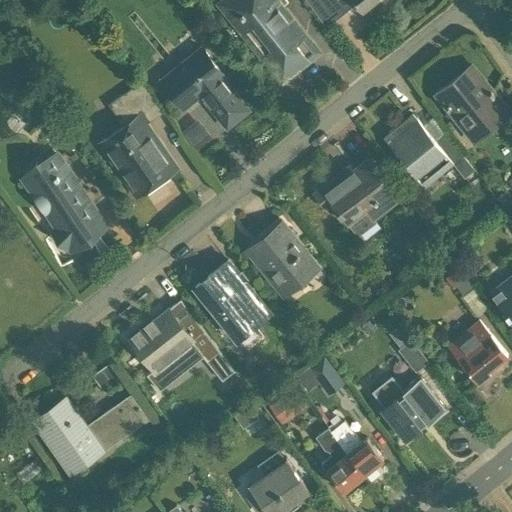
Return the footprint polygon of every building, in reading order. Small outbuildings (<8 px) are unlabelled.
[(223,0),(219,4),(234,23),(282,82),(308,61),(300,51),(311,42),(282,6),(288,1),(286,0),(223,0)] [(307,0),(324,23),(338,11),(351,0),(352,0),(362,12),(377,0),(307,0)] [(184,107),(201,94),(227,126),(249,109),(222,76),(224,74),(204,45),(162,79),(184,107)] [(468,68),(436,94),(474,140),(509,111),(482,78),(478,81),(468,68)] [(106,138),(100,143),(111,159),(136,195),(176,168),(144,122),(163,110),(142,80),(108,104),(123,126),(106,138)] [(444,132),(435,140),(413,112),(389,132),(393,137),(388,142),(424,187),(453,163),(465,178),(474,170),(444,132)] [(83,154),(65,166),(56,153),(23,176),(58,226),(53,231),(72,246),(86,236),(90,237),(94,233),(96,231),(98,229),(102,225),(105,223),(92,204),(110,192),(83,154)] [(337,173),(314,192),(326,208),(333,202),(349,222),(366,208),(373,217),(385,207),(399,196),(367,157),(341,178),(337,173)] [(506,203),(501,207),(499,209),(509,222),(511,219),(511,188),(508,184),(498,192),(506,203)] [(283,220),(247,249),(276,284),(284,278),(292,288),(317,267),(295,239),(297,238),(283,220)] [(228,259),(195,285),(232,332),(247,320),(253,327),(271,312),(228,259)] [(460,267),(449,275),(463,294),(462,295),(470,306),(483,297),(475,286),(474,287),(460,267)] [(511,274),(490,291),(511,319),(511,274)] [(167,307),(130,337),(156,368),(148,374),(160,389),(184,371),(202,356),(207,361),(220,350),(190,311),(178,321),(174,315),(168,308),(167,307)] [(466,335),(451,348),(478,380),(482,381),(490,375),(490,371),(490,370),(489,369),(507,353),(490,332),(490,333),(482,323),(473,330),(466,335)] [(400,347),(411,339),(399,324),(389,332),(400,347)] [(400,347),(398,349),(416,371),(429,361),(412,338),(411,339),(400,347)] [(307,389),(319,380),(328,393),(343,382),(324,354),(296,374),(307,389)] [(110,363),(92,376),(105,393),(123,381),(110,363)] [(392,375),(373,390),(384,404),(386,406),(381,409),(404,437),(407,435),(409,437),(446,407),(420,375),(403,389),(392,375)] [(279,418),(303,401),(295,389),(271,406),(279,418)] [(351,419),(365,411),(352,389),(339,397),(351,419)] [(64,395),(33,418),(72,473),(149,418),(132,393),(131,394),(130,393),(86,425),(64,395)] [(344,420),(330,430),(363,474),(384,457),(367,436),(362,440),(356,433),(344,420)] [(328,427),(317,435),(319,439),(327,449),(331,446),(335,452),(321,463),(343,490),(363,474),(330,430),(328,427)] [(287,458),(249,485),(267,511),(276,511),(309,489),(287,458)]
